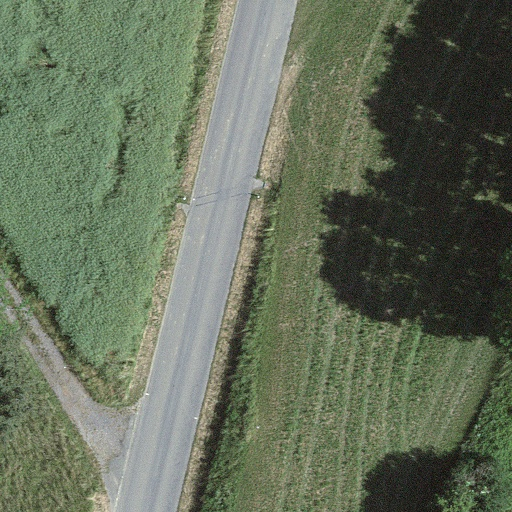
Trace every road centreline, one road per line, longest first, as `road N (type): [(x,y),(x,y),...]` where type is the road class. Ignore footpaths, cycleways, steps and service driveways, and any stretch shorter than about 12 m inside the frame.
road 1 (tertiary): [(146,511),(269,0)]
road 2 (track): [(0,278),(148,503)]
